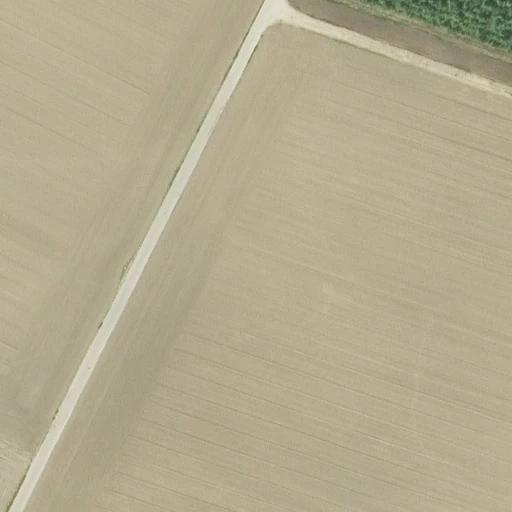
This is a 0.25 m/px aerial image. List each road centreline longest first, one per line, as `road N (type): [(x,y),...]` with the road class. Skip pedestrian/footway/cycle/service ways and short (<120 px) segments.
road 1 (track): [(14,511),(272,0)]
road 2 (track): [(265,12),(511,94)]
